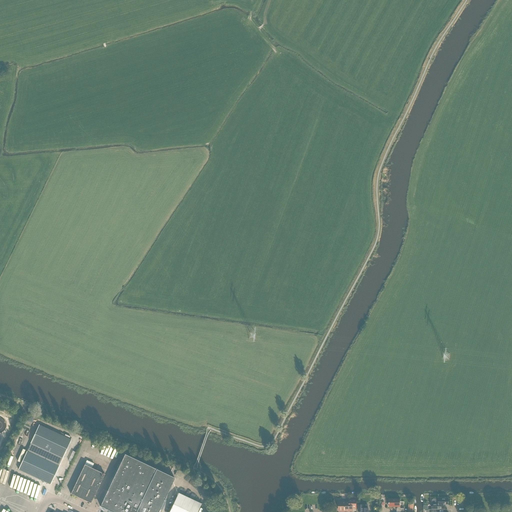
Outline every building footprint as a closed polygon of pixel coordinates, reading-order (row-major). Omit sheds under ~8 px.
[(63,458),(71,440),(39,425),(31,443),(18,470),(50,485),(63,458)] [(158,511),(175,479),(125,455),(100,507),(105,509),(106,507),(116,511),(158,511)] [(87,461),(85,465),(71,494),(91,504),(105,475),(92,468),(94,464),(87,461)] [(174,464),(172,468),(177,471),(175,475),(180,478),(184,469),(174,464)] [(0,469),(0,482),(2,483),(2,482),(6,483),(5,485),(9,486),(11,475),(8,475),(9,473),(5,473),(5,470),(0,469)] [(16,476),(12,490),(30,495),(29,498),(40,501),(41,497),(45,498),(47,490),(40,488),(40,486),(34,484),(33,485),(29,484),(30,480),(16,476)] [(197,511),(201,504),(178,493),(169,511),(197,511)] [(438,499),(434,499),(433,500),(432,500),(432,501),(432,506),(432,510),(445,510),(445,506),(448,506),(448,499),(438,499)] [(352,508),(356,508),(356,500),(352,500),(352,502),(339,502),(339,511),(352,511),(352,508)] [(400,500),(389,500),(389,507),(397,507),(397,509),(397,511),(404,511),(404,509),(400,509),(400,500)]
